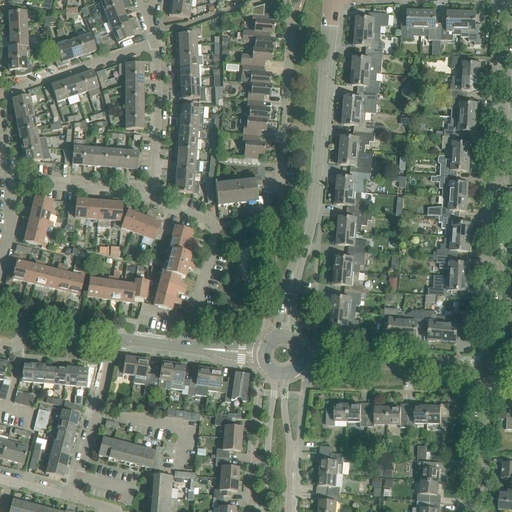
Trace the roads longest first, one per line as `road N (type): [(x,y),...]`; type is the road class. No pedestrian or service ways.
road 1 (residential): [(486,369),(509,0)]
road 2 (tertiary): [(283,336),(289,283),(313,209),(332,0)]
road 3 (residential): [(216,224),(276,216),(287,0)]
road 4 (tertiary): [(486,369),(303,356)]
road 5 (residential): [(74,498),(115,337)]
road 6 (residential): [(0,93),(153,41)]
road 7 (residential): [(151,198),(153,41)]
road 8 (residential): [(475,511),(486,369)]
road 9 (residential): [(151,198),(12,182)]
road 10 (tertiary): [(275,373),(257,511)]
road 11 (tertiary): [(289,511),(286,375)]
road 12 (residential): [(183,346),(216,224)]
